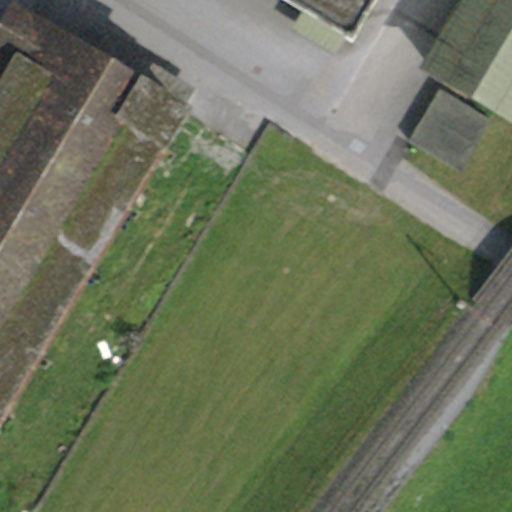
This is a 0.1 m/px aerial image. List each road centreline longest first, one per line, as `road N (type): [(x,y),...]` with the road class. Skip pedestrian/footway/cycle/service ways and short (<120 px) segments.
road 1 (unclassified): [(343,145),(109,0)]
road 2 (residential): [(511,254),(343,145)]
